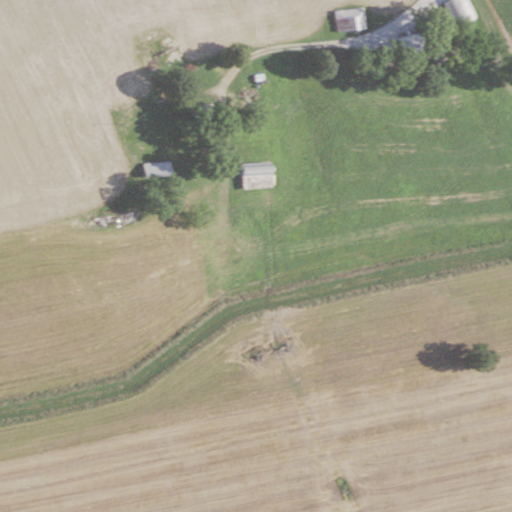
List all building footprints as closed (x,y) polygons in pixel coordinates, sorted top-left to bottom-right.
[(474,17),(466,0),(446,0),(442,2),(453,27),(474,17)] [(333,10),(335,31),(364,28),(362,7),(333,10)] [(432,51),(426,29),(395,37),(400,59),(432,51)] [(205,62),(205,33),(182,33),(182,62),(205,62)] [(211,104),(199,104),(199,123),(212,123),(211,104)] [(144,162),(144,177),(171,176),(171,161),(144,162)] [(242,163),(242,188),(272,188),(272,163),(242,163)]
